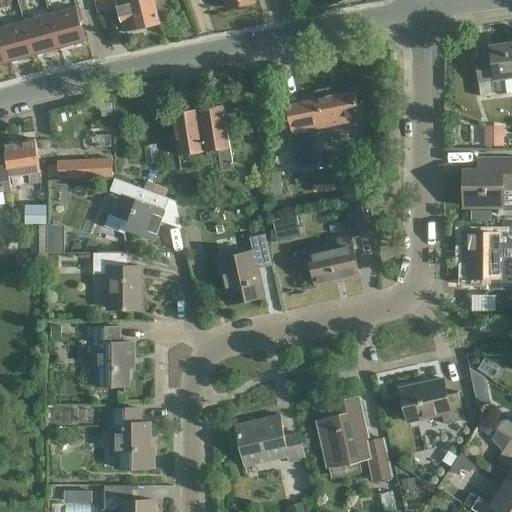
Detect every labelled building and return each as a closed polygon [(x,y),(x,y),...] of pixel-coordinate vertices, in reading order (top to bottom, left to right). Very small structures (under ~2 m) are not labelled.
[(124,31),(159,23),(154,0),(103,0),(106,10),(117,8),(119,20),(122,19),(124,31)] [(76,6),(49,13),(59,48),(85,40),(76,6)] [(49,13),(24,20),(33,55),(59,48),(49,13)] [(24,20),(0,26),(0,35),(7,62),(33,55),(24,20)] [(511,75),(511,41),(491,45),(492,57),(476,59),(481,95),(507,92),(505,76),(511,75)] [(311,130),(361,120),(355,91),(285,105),(295,157),(315,153),(311,130)] [(221,172),(234,170),(223,105),(172,113),(179,155),(217,149),(221,172)] [(485,126),(485,143),(503,143),(503,126),(485,126)] [(9,175),(10,175),(29,172),(30,184),(42,182),(35,139),(3,144),(5,154),(9,175)] [(9,175),(5,154),(0,154),(0,203),(4,203),(3,191),(12,189),(10,175),(9,175)] [(47,180),(59,177),(56,155),(43,157),(47,180)] [(511,186),(511,158),(487,158),(487,173),(464,173),(464,184),(464,205),(503,205),(503,187),(511,186)] [(154,239),(166,209),(158,206),(162,195),(115,178),(110,190),(120,193),(113,214),(128,220),(125,228),(154,239)] [(12,216),(12,224),(30,224),(30,257),(48,257),(48,224),(48,202),(48,186),(34,186),(34,202),(38,202),(37,208),(18,208),(18,216),(12,216)] [(361,235),(377,232),(370,201),(354,204),(361,235)] [(491,211),(471,210),(471,220),(491,221),(491,211)] [(511,257),(500,257),(500,232),(464,232),(464,246),(468,246),(468,276),(486,276),(486,286),(511,286),(511,257)] [(258,267),(272,264),(265,233),(250,236),(253,249),(219,257),(229,303),(264,295),(258,267)] [(319,282),(359,273),(351,236),(338,239),(339,245),(312,251),(319,282)] [(140,308),(140,265),(128,264),(128,252),(94,252),(94,272),(109,272),(109,308),(140,308)] [(511,293),(495,294),(495,307),(511,306),(511,293)] [(134,358),(134,342),(119,342),(119,326),(88,325),(87,354),(97,354),(97,383),(129,383),(129,358),(134,358)] [(500,366),(484,356),(477,368),(493,378),(500,366)] [(444,423),(464,418),(458,391),(447,393),(443,378),(400,387),(408,421),(442,413),(444,423)] [(374,479),(392,475),(383,437),(369,440),(360,396),(330,403),(333,417),(318,420),(328,465),(369,456),(374,479)] [(154,466),(154,447),(150,447),(150,422),(140,422),(140,407),(110,407),(110,431),(116,431),(116,466),(154,466)] [(289,461),(305,457),(300,432),(285,436),(280,414),(236,424),(245,464),(288,454),(289,461)] [(511,438),(511,417),(510,418),(508,418),(506,419),(503,420),(501,421),(499,422),(498,424),(496,426),(495,428),(511,438)] [(511,468),(504,481),(511,485),(511,438),(510,438),(498,458),(511,467),(511,468)] [(471,507),(476,510),(479,511),(511,511),(511,485),(504,481),(491,503),(479,495),(471,507)] [(153,511),(154,499),(138,499),(138,484),(105,484),(105,508),(121,508),(120,511),(153,511)]
